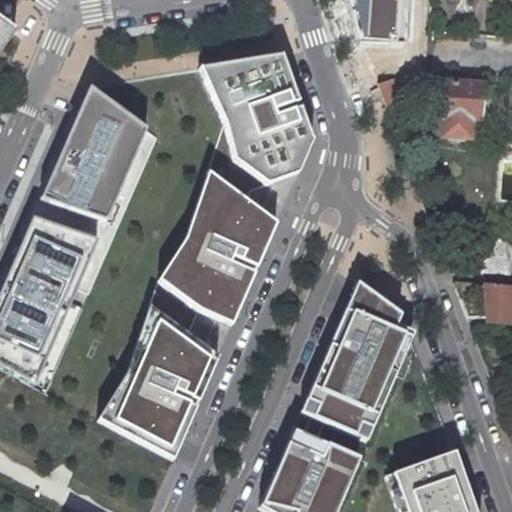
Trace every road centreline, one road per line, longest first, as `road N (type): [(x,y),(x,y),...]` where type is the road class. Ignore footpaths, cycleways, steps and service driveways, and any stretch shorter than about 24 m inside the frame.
road 1 (residential): [(507,511),(415,254),(402,235),(337,190)]
road 2 (residential): [(337,190),(317,206),(187,511)]
road 3 (residential): [(222,511),(339,241),(337,190)]
road 4 (residential): [(337,190),(343,128),(306,0)]
road 5 (residential): [(69,13),(0,173)]
